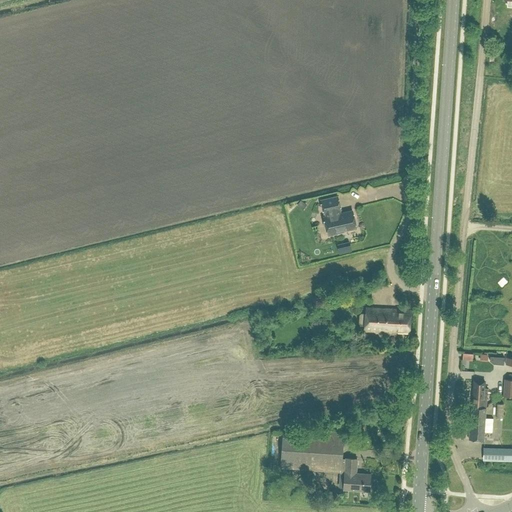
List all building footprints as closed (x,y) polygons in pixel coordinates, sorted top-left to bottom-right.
[(338,196),(322,200),(325,213),(326,213),(327,216),(324,217),(329,235),(344,232),(344,230),(357,227),(353,210),(340,213),(340,210),(341,209),(338,196)] [(391,331),(410,332),(411,310),(366,307),(365,313),(361,312),(359,314),(358,322),(361,324),(364,325),(364,331),(391,332),(391,331)] [(472,360),(473,353),(463,352),(461,370),(465,370),(466,359),(472,360)] [(504,357),(490,355),(490,360),(494,363),(504,364),(504,357)] [(511,378),(504,378),(503,396),(511,396),(511,378)] [(474,380),(473,406),(486,407),(487,388),(484,388),(485,381),(474,380)] [(484,440),(486,407),(473,406),(471,422),(468,422),(467,439),(484,440)] [(493,429),(494,415),(485,415),(485,429),(493,429)] [(346,459),(342,458),(343,441),(342,441),(342,432),(307,429),(306,438),(283,436),(281,468),(345,472),(343,489),(370,491),(371,473),(354,472),(355,467),(357,467),(358,458),(346,457),(346,459)] [(495,448),(494,460),(504,460),(504,448),(495,448)]
